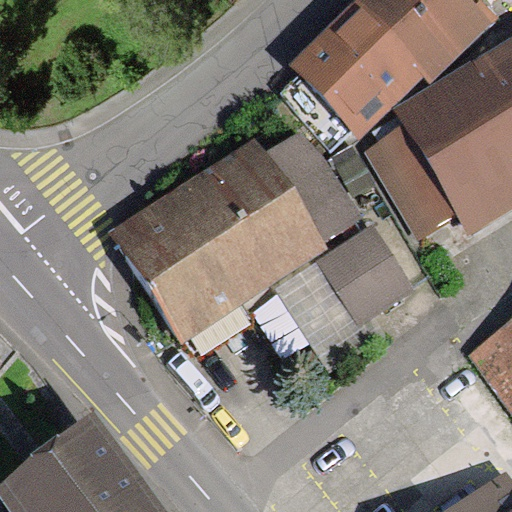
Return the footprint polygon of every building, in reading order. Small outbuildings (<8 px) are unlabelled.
[(431,90),(497,24),(485,11),(474,0),(369,0),(365,5),(361,1),(289,72),(299,81),(282,97),(332,155),(349,134),(361,145),(424,82),(431,90)] [(420,244),(459,220),(470,238),(511,212),(511,45),(397,115),(405,128),(364,152),(420,244)] [(299,137),(267,159),(255,142),(112,237),(182,347),(249,304),(273,289),(328,376),(387,338),(375,322),(419,293),(376,229),(371,232),(321,159),(299,137)] [(511,325),(470,355),(511,414),(511,325)] [(3,499),(11,511),(154,511),(96,433),(50,466),(3,499)] [(511,511),(511,481),(507,475),(459,511),(511,511)]
